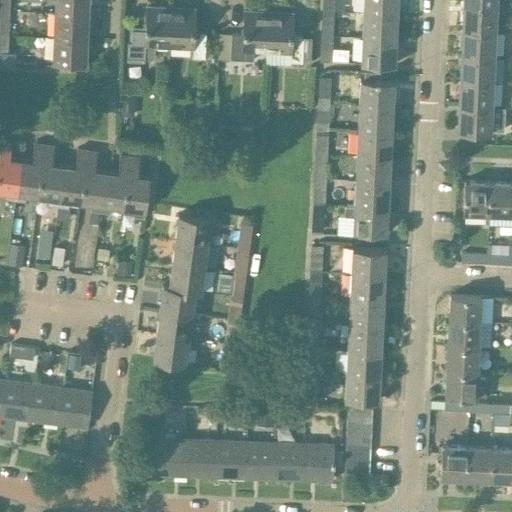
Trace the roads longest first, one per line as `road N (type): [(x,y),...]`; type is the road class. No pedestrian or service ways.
road 1 (residential): [(394,511),(408,498),(435,0)]
road 2 (residential): [(138,511),(0,489)]
